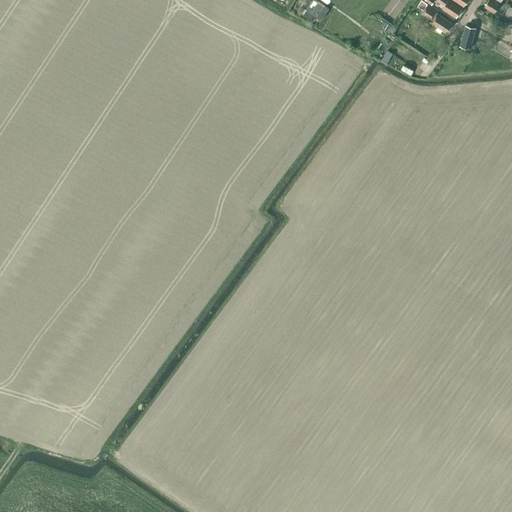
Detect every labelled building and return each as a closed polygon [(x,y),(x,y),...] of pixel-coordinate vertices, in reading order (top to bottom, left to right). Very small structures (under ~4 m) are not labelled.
[(314,0),(304,0),(301,5),(306,9),(302,14),(313,21),(316,16),(321,19),(328,9),(314,0)] [(424,1),(421,0),(418,6),(423,9),(421,12),(427,16),(426,19),(428,20),(430,18),(432,19),(437,10),(430,6),(424,1)] [(442,8),(456,17),(462,8),(450,0),(436,0),(444,5),(442,8)] [(482,0),(481,3),(485,5),(484,6),(494,12),(499,3),(494,0),(482,0)] [(437,10),(432,19),(430,21),(438,26),(435,30),(440,33),(442,29),(446,32),(452,23),(437,13),(438,11),(437,10)] [(499,32),(502,27),(496,24),(493,28),(499,32)] [(461,45),(470,47),(475,27),(466,25),(461,45)] [(393,50),(391,52),(407,63),(409,61),(416,65),(423,55),(399,39),(392,49),(393,50)] [(386,63),(389,58),(384,54),(381,60),(386,63)]
